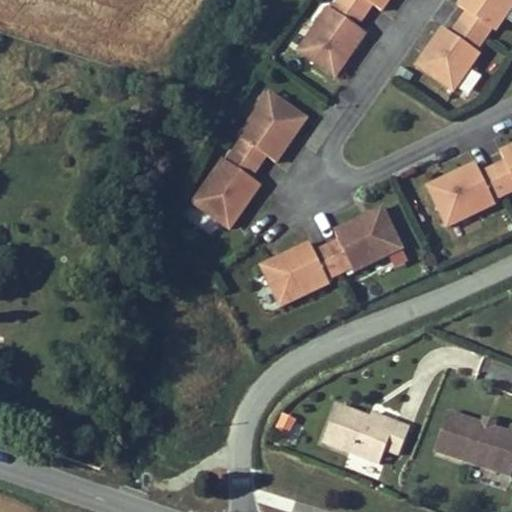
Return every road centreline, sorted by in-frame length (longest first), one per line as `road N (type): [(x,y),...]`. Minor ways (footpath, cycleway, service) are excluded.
road 1 (residential): [(247,511),(238,441),(254,400),(286,369),(511,264)]
road 2 (residential): [(511,107),(372,173),(350,177),(333,165),(330,150),(428,0)]
road 3 (tertiary): [(0,460),(152,511)]
